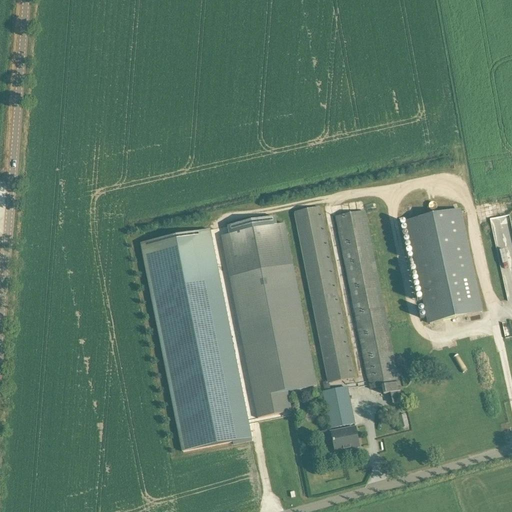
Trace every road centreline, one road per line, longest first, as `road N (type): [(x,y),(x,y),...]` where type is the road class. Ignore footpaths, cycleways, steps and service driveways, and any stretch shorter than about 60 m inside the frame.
road 1 (unclassified): [(0,285),(23,0)]
road 2 (unclassified): [(297,511),(511,450)]
